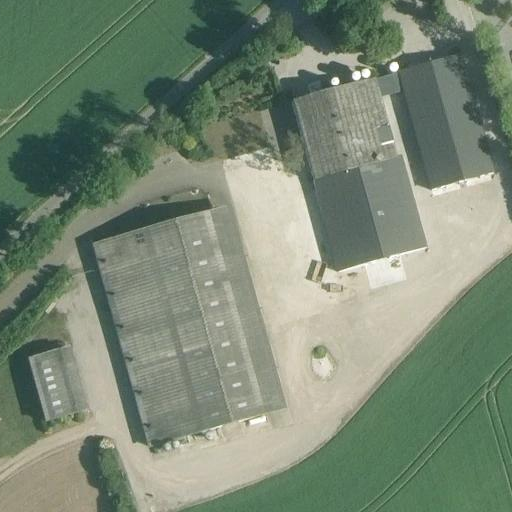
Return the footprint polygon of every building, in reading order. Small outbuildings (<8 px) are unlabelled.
[(460,57),(399,74),(403,91),(431,192),(441,189),(442,194),(455,191),(453,186),(471,181),(472,186),(484,182),(483,177),(493,175),(460,57)] [(399,75),(374,82),(379,98),(403,91),(399,75)] [(374,81),(292,104),(292,106),(257,115),(262,133),(296,123),(313,183),(376,165),(378,173),(398,167),(396,159),(379,98),(374,82),(374,81)] [(376,165),(313,183),(338,274),(425,250),(400,157),(396,159),(398,167),(378,173),(376,165)] [(212,215),(136,236),(143,261),(219,240),(212,215)] [(143,261),(136,236),(94,248),(149,448),(192,436),(143,261)] [(219,240),(143,261),(192,436),(268,415),(219,240)] [(69,351),(28,362),(45,423),(85,412),(69,351)]
